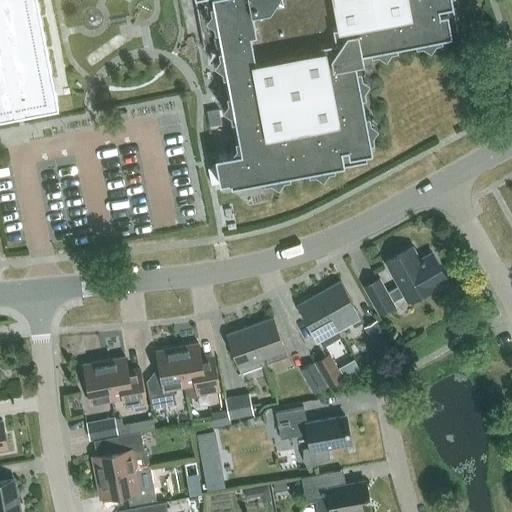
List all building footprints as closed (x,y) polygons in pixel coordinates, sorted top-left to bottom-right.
[(0,0),(0,112),(49,103),(58,101),(37,0),(0,0)] [(194,0),(198,21),(204,46),(220,43),(241,154),(219,158),(219,159),(216,163),(220,186),(231,184),(231,187),(264,181),(264,185),(271,184),(274,179),(280,178),(284,181),(287,181),(290,176),(309,173),(309,176),(316,175),(319,171),(325,170),(329,173),(336,171),(335,168),(367,162),(366,155),(373,154),(371,144),(374,143),(373,136),(369,133),(368,128),(371,123),(369,117),(366,117),(362,99),(366,98),(365,91),(360,88),(359,83),(362,79),(361,72),(357,73),(356,64),(359,63),(359,62),(362,58),(363,58),(363,54),(371,53),(372,56),(379,55),(382,51),(388,49),(392,52),(398,51),(398,48),(416,44),(417,48),(424,46),(427,42),(432,41),(437,44),(443,43),(443,39),(452,37),(451,30),(458,29),(452,0),(194,0)] [(392,301),(404,294),(408,300),(434,285),(430,277),(441,271),(446,279),(447,278),(432,252),(419,259),(412,246),(385,261),(399,285),(387,292),(379,278),(364,286),(379,313),(394,305),(392,301)] [(340,280),(318,292),(338,328),(351,321),(354,326),(363,321),(340,280)] [(318,292),(297,304),(321,347),(342,335),(338,328),(318,292)] [(287,355),(273,316),(249,325),(263,363),(287,355)] [(376,320),(364,327),(377,349),(389,342),(376,320)] [(226,334),(240,372),(263,363),(249,325),(226,334)] [(198,342),(177,346),(184,386),(186,395),(189,394),(191,396),(198,395),(199,392),(217,389),(215,380),(217,380),(213,355),(201,358),(198,342)] [(161,378),(146,380),(151,407),(175,403),(173,388),(184,386),(177,346),(156,350),(161,378)] [(329,353),(315,361),(329,386),(342,379),(329,353)] [(125,356),(104,360),(111,399),(123,397),(124,401),(130,404),(132,403),(134,410),(147,407),(140,368),(128,370),(125,356)] [(111,399),(104,360),(83,363),(90,403),(111,399)] [(315,394),(327,387),(313,362),(301,369),(315,394)] [(229,418),(252,413),(248,393),(224,398),(229,418)] [(326,446),(350,441),(345,415),(306,422),(303,407),(275,412),(280,438),(307,433),(310,448),(304,449),(304,458),(307,466),(306,466),(307,467),(330,457),(329,456),(328,456),(326,446)] [(225,409),(211,412),(214,427),(227,424),(225,409)] [(250,418),(252,425),(264,423),(262,416),(250,418)] [(117,434),(114,417),(86,422),(89,439),(117,434)] [(128,421),(130,432),(154,428),(152,417),(128,421)] [(214,430),(197,433),(207,489),(224,486),(214,430)] [(144,451),(143,448),(140,431),(115,435),(117,450),(91,455),(95,476),(135,469),(147,467),(146,463),(148,460),(147,453),(144,451)] [(155,499),(152,478),(137,481),(135,469),(95,476),(99,497),(127,492),(129,504),(155,499)] [(346,511),(370,508),(365,480),(345,484),(342,469),(301,477),(306,502),(317,500),(319,511),(346,511)] [(0,511),(19,511),(13,479),(0,481),(0,511)] [(286,489),(285,480),(272,482),(274,491),(286,489)] [(259,486),(262,502),(271,500),(268,485),(259,486)] [(167,511),(165,500),(135,506),(135,511),(167,511)]
